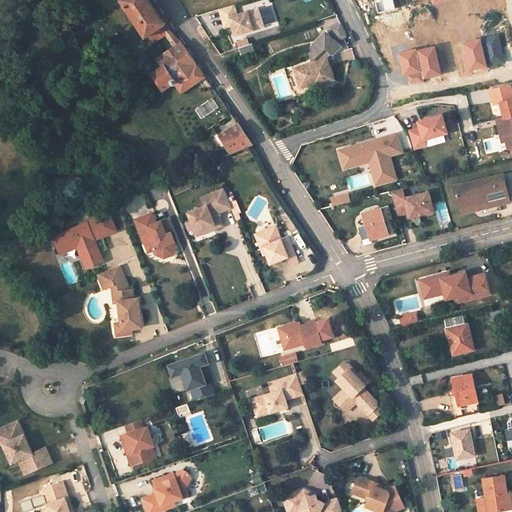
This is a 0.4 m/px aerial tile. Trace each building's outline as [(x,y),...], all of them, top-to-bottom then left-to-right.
[(122,0),(146,36),(166,23),(150,0),(122,0)] [(374,0),(378,13),(397,8),(394,0),(374,0)] [(259,28),(253,11),(232,17),(229,7),(215,12),(221,30),(228,27),(231,36),(259,28)] [(166,35),(174,47),(181,42),(170,29),(166,23),(146,36),(151,44),(166,35)] [(346,38),(341,26),(333,29),(338,41),(346,38)] [(505,62),(499,33),(482,37),(489,65),(503,62),(505,62)] [(316,86),(334,80),(326,59),(338,47),(324,34),(312,47),(313,48),(312,50),(311,61),(313,63),(295,69),(301,88),(315,83),(316,86)] [(481,38),(463,42),(470,70),(473,69),(487,66),(481,38)] [(174,47),(159,57),(164,64),(152,73),(163,89),(175,81),(182,91),(205,75),(181,42),(174,47)] [(238,47),(241,55),(254,50),(251,43),(238,47)] [(435,44),(417,49),(424,77),(438,74),(442,73),(435,44)] [(416,48),(398,52),(403,74),(403,76),(408,75),(410,83),(424,82),(416,48)] [(511,101),(501,104),(504,119),(501,120),(507,143),(508,149),(511,148),(511,101)] [(409,130),(414,148),(425,145),(423,139),(447,133),(442,115),(418,121),(419,128),(409,130)] [(498,121),(504,144),(507,143),(501,120),(498,121)] [(245,131),(239,122),(221,135),(230,153),(254,143),(245,131)] [(396,135),(339,151),(344,168),(369,161),(376,185),(395,179),(389,156),(401,153),(396,135)] [(503,174),(454,186),(460,209),(498,200),(499,204),(510,201),(503,174)] [(233,206),(222,181),(199,190),(203,198),(186,205),(194,224),(210,217),(212,221),(221,218),(219,212),(233,206)] [(434,212),(429,192),(405,198),(403,188),(391,191),(398,216),(408,213),(409,218),(434,212)] [(328,195),(330,204),(348,201),(346,193),(328,195)] [(390,216),(387,207),(380,209),(383,218),(390,216)] [(371,239),(388,234),(383,218),(380,209),(363,214),(366,225),(358,227),(364,245),(372,242),(371,239)] [(157,222),(153,212),(136,219),(146,243),(152,241),(155,249),(157,253),(165,256),(174,253),(177,244),(171,231),(166,233),(161,220),(157,222)] [(117,231),(110,214),(54,238),(61,254),(79,247),(88,268),(104,261),(96,240),(117,231)] [(395,232),(390,216),(383,218),(388,234),(395,232)] [(210,217),(194,224),(196,228),(212,221),(210,217)] [(166,218),(161,220),(166,233),(171,231),(166,218)] [(262,235),(279,228),(278,225),(257,233),(265,253),(268,252),(262,235)] [(283,237),(279,228),(262,235),(268,252),(272,262),(289,255),(292,263),(300,260),(290,235),(283,237)] [(152,241),(146,243),(149,251),(155,249),(152,241)] [(129,285),(121,265),(99,274),(105,289),(112,286),(116,284),(118,288),(118,291),(121,291),(122,300),(119,300),(119,302),(122,322),(116,323),(117,335),(133,333),(132,328),(143,327),(139,298),(134,298),(133,289),(129,289),(129,285)] [(441,277),(440,273),(425,277),(430,295),(444,292),(445,298),(454,296),(462,293),(464,299),(489,293),(483,273),(466,277),(465,271),(448,275),(441,277)] [(425,277),(419,279),(424,297),(430,295),(425,277)] [(115,303),(119,302),(119,300),(122,300),(121,291),(118,291),(118,288),(116,284),(112,286),(113,288),(115,303)] [(454,296),(455,302),(464,299),(462,293),(454,296)] [(504,308),(491,312),(492,319),(506,316),(504,308)] [(411,323),(408,313),(399,316),(401,325),(411,323)] [(473,348),(467,323),(465,313),(444,318),(447,328),(449,327),(451,337),(449,337),(453,353),(473,348)] [(322,342),(316,320),(301,324),(300,321),(279,326),(281,335),(287,334),(290,346),(306,342),(307,346),(322,342)] [(287,334),(281,335),(285,348),(290,346),(287,334)] [(296,353),(281,357),(283,364),(297,361),(296,353)] [(196,398),(215,392),(211,379),(207,381),(201,363),(195,365),(192,357),(180,362),(183,370),(189,388),(192,386),(196,398)] [(358,372),(348,361),(344,362),(334,371),(339,376),(337,379),(344,387),(344,394),(338,401),(346,410),(356,400),(368,413),(377,404),(377,400),(363,385),(369,379),(360,371),(358,372)] [(303,392),(297,372),(269,382),(272,391),(251,398),(255,410),(268,406),(270,411),(288,405),(286,398),(284,395),(288,393),(289,397),(303,392)] [(471,373),(453,378),(456,393),(450,394),(455,416),(479,410),(471,373)] [(344,394),(344,387),(334,397),(338,401),(344,394)] [(502,394),(495,395),(497,405),(504,404),(502,394)] [(270,411),(268,406),(255,410),(257,416),(270,411)] [(144,425),(142,417),(127,422),(130,430),(128,431),(134,449),(128,451),(132,463),(152,456),(148,445),(152,444),(155,443),(149,424),(144,425)] [(23,427),(20,419),(14,421),(17,430),(23,427)] [(52,461),(46,446),(33,452),(23,427),(17,430),(14,421),(0,426),(0,443),(4,442),(12,460),(19,458),(24,472),(52,461)] [(470,428),(451,432),(456,458),(475,454),(470,428)] [(134,449),(128,431),(122,433),(128,451),(134,449)] [(12,460),(4,442),(0,443),(0,445),(7,462),(12,460)] [(156,455),(152,444),(148,445),(152,456),(156,455)] [(184,496),(181,488),(187,486),(192,476),(191,472),(184,468),(175,471),(177,475),(171,477),(170,473),(154,478),(158,491),(144,496),(149,511),(151,511),(165,508),(163,503),(174,499),(184,496)] [(503,474),(482,477),(485,497),(476,498),(478,511),(487,510),(487,511),(508,508),(506,492),(503,474)] [(381,484),(359,475),(353,490),(370,496),(367,504),(382,511),(381,511),(395,511),(395,510),(403,506),(395,485),(387,488),(387,490),(380,487),(381,484)] [(72,508),(62,479),(42,486),(47,501),(45,502),(48,511),(70,511),(69,509),(72,508)] [(307,494),(306,489),(284,496),(288,509),(296,507),(298,511),(297,511),(342,511),(339,499),(324,503),(318,500),(316,495),(311,497),(307,494)] [(165,508),(176,504),(174,499),(163,503),(165,508)]
